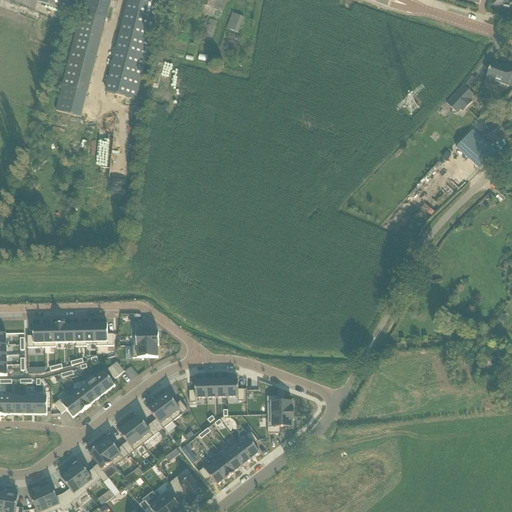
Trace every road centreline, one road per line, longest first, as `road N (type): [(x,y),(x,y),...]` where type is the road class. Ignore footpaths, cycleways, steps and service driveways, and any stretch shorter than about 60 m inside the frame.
road 1 (residential): [(339,400),(438,225),(511,154)]
road 2 (residential): [(201,360),(143,308),(0,309)]
road 3 (residential): [(214,511),(305,440),(339,400)]
road 4 (unknown): [(110,511),(186,458),(203,459),(236,494)]
road 5 (residential): [(201,360),(157,378),(74,441)]
road 6 (residential): [(339,400),(269,371),(201,360)]
road 7 (tertiary): [(511,38),(391,0)]
